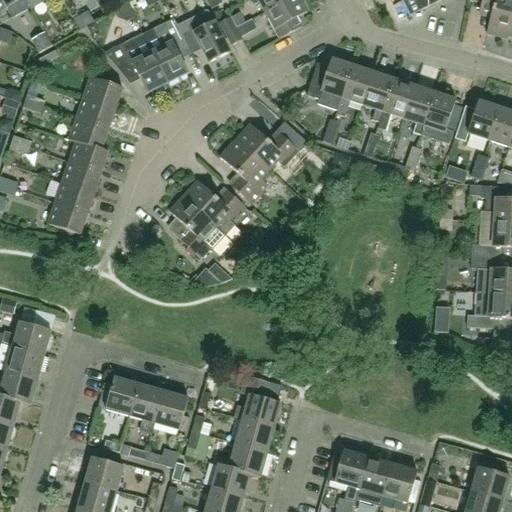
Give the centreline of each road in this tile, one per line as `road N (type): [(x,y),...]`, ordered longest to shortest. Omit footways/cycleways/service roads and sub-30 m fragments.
road 1 (residential): [(119,245),(160,129),(358,19)]
road 2 (residential): [(31,511),(76,346),(187,380)]
road 3 (residential): [(281,511),(306,415),(417,449)]
road 4 (residential): [(511,70),(375,35),(358,19)]
